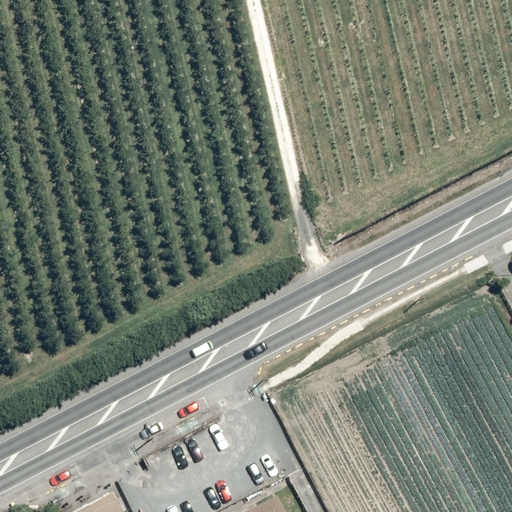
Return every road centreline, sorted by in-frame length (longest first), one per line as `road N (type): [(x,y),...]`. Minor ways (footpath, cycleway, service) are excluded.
road 1 (primary): [(0,451),(511,184)]
road 2 (primary): [(511,223),(0,487)]
